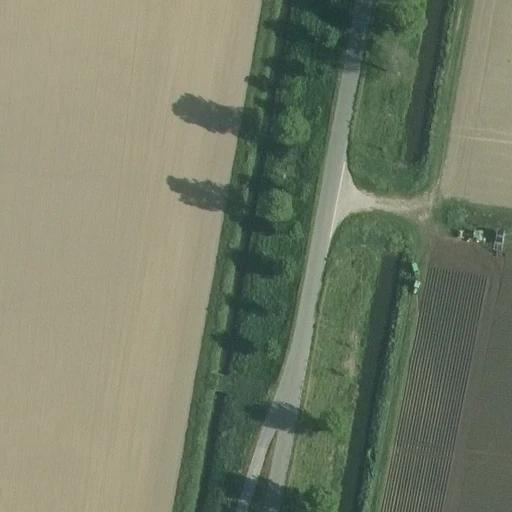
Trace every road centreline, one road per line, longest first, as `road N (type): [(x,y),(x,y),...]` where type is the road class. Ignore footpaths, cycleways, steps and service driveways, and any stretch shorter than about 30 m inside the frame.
road 1 (unclassified): [(299,364),(360,0)]
road 2 (unclassified): [(299,364),(241,511)]
road 3 (unclassified): [(269,511),(299,364)]
